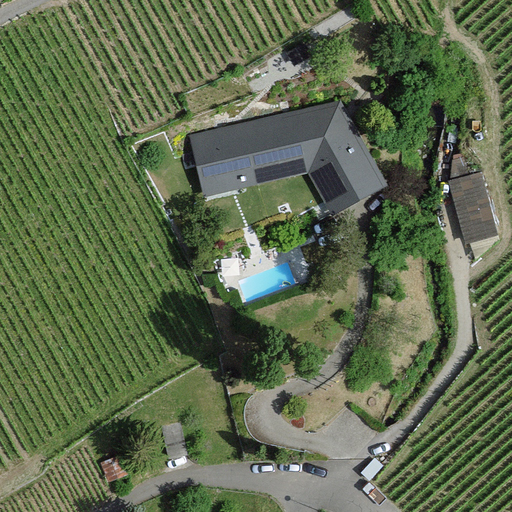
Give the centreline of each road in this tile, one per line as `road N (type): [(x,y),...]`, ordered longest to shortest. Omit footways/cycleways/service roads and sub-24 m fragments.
road 1 (residential): [(455,219),(465,346),(351,495)]
road 2 (residential): [(351,495),(259,474),(209,476),(169,479),(110,511)]
